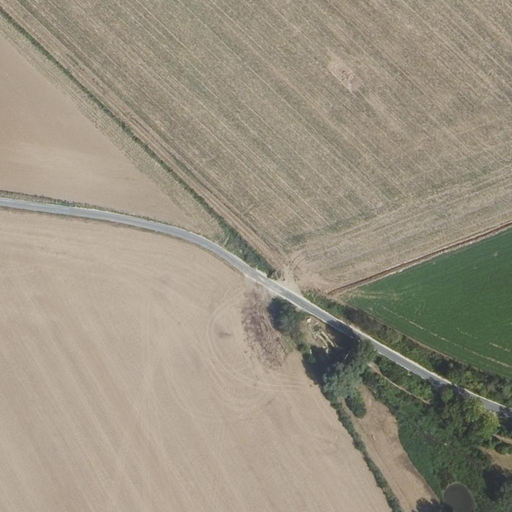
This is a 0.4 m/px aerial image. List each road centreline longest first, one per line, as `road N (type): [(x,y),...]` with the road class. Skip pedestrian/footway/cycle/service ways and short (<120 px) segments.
road 1 (track): [(511,413),(410,366),(199,240),(0,200)]
road 2 (track): [(7,0),(283,261),(293,297)]
